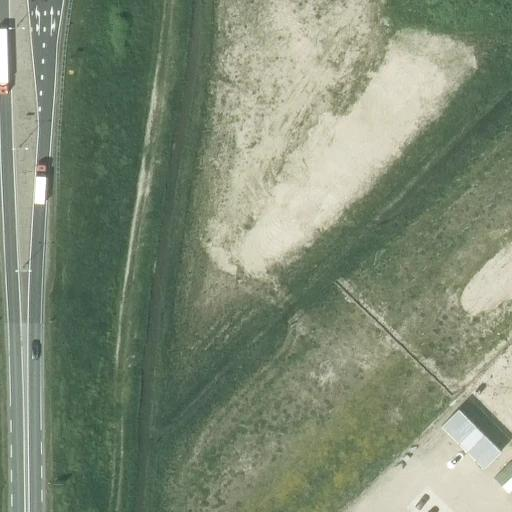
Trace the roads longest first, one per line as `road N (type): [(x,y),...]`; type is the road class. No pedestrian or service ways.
road 1 (primary): [(23,362),(44,126),(44,0)]
road 2 (primary): [(1,0),(10,250),(23,362)]
road 3 (primary): [(25,511),(23,362)]
